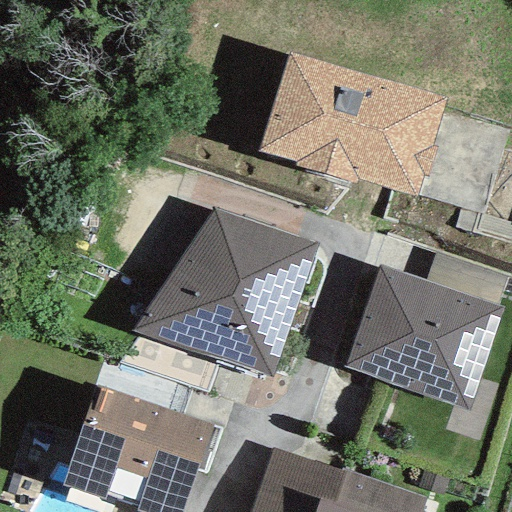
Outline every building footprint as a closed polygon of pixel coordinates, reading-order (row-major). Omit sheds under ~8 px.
[(259,152),(295,162),(293,168),(354,186),(356,180),(415,197),(444,98),(287,52),(259,152)] [(319,245),(214,210),(133,332),(271,376),(319,245)] [(424,282),(497,308),(508,278),(435,252),(424,282)] [(424,282),(378,266),(342,368),(467,411),(503,309),(497,308),(424,282)] [(62,485),(141,511),(181,511),(202,451),(210,424),(101,388),(92,414),(87,412),(62,485)] [(422,511),(426,501),(271,451),(250,511),(422,511)]
